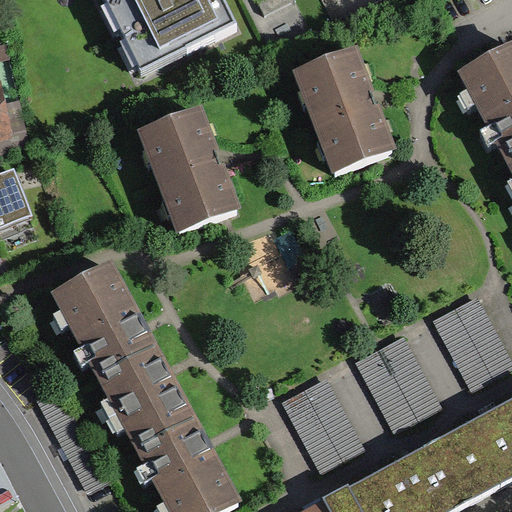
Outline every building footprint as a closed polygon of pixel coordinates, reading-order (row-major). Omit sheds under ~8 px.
[(148,85),(243,37),(224,0),(123,0),(109,7),(148,85)] [(511,55),(460,84),(504,164),(511,159),(511,55)] [(362,60),(301,82),(336,181),(397,159),(362,60)] [(10,80),(0,82),(0,142),(24,137),(10,80)] [(211,121),(149,143),(184,242),(246,221),(211,121)] [(0,236),(29,226),(13,182),(0,186),(0,236)] [(112,273),(59,301),(100,381),(154,353),(112,273)] [(511,360),(480,300),(436,323),(472,393),(511,372),(511,360)] [(360,364),(389,425),(437,402),(407,341),(360,364)] [(154,353),(100,381),(142,461),(195,434),(154,353)] [(317,467),(360,444),(327,383),(284,406),(317,467)] [(468,511),(511,489),(511,410),(323,511),(468,511)] [(235,511),(195,434),(142,461),(168,511),(235,511)]
